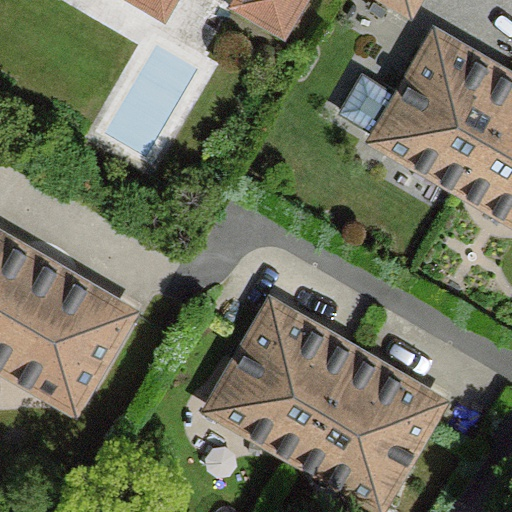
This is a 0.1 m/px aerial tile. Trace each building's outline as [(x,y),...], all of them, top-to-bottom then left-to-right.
[(162,0),(166,2),(167,0),(234,0),(231,7),(280,35),(299,0),(162,0)] [(420,0),(385,0),(412,15),(420,0)] [(511,62),(434,17),(366,132),(511,217),(511,62)] [(142,301),(0,223),(0,365),(81,410),(142,301)] [(272,293),(207,401),(389,510),(454,402),(272,293)]
